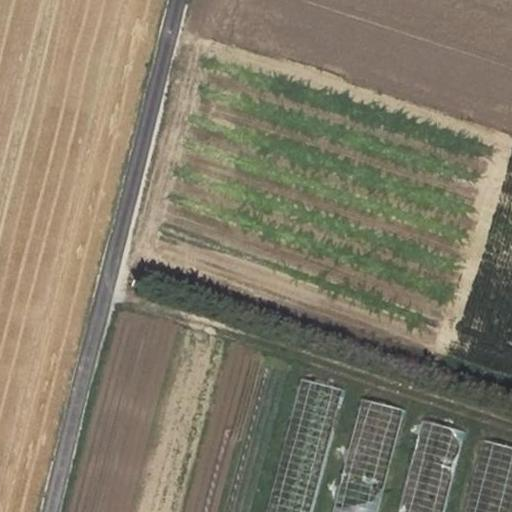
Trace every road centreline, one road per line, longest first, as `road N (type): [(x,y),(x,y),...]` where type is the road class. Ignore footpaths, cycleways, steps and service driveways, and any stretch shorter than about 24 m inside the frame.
road 1 (track): [(50,511),(177,0)]
road 2 (track): [(103,287),(511,422)]
